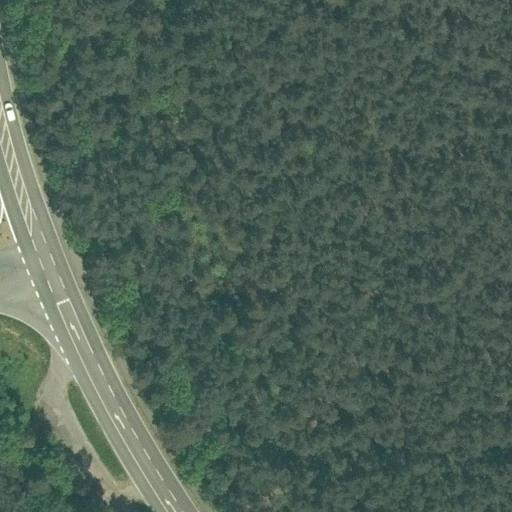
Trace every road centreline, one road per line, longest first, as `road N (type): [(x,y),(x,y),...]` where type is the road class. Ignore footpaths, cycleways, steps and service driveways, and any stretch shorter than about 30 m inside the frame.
road 1 (secondary): [(172,511),(107,403),(65,311)]
road 2 (unclassified): [(65,311),(65,437),(127,511)]
road 3 (secondary): [(49,272),(0,120)]
